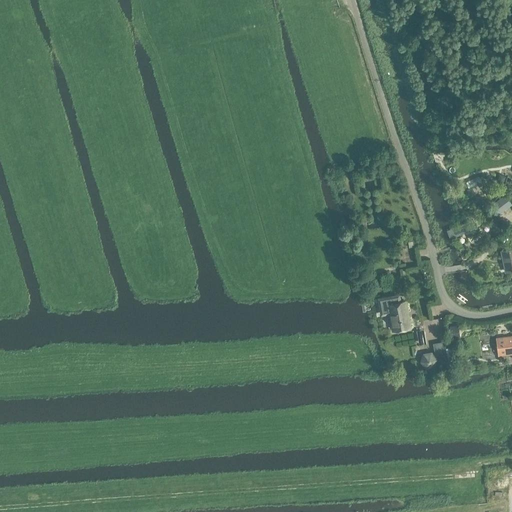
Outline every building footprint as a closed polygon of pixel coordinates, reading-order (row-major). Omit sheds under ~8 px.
[(499,212),(511,203),(505,195),(493,204),(499,212)] [(497,217),(491,222),(497,231),(503,227),(497,217)] [(507,269),(511,268),(511,248),(503,251),(507,269)] [(382,311),(389,310),(394,329),(410,326),(404,301),(397,303),(395,296),(380,300),(382,311)] [(452,325),(452,338),(460,338),(459,325),(452,325)] [(511,335),(496,337),(499,355),(511,353),(511,335)] [(433,347),(418,346),(417,364),(447,364),(448,341),(433,340),(433,347)]
